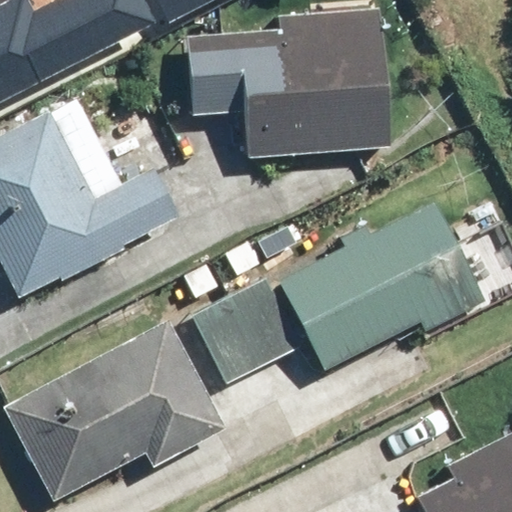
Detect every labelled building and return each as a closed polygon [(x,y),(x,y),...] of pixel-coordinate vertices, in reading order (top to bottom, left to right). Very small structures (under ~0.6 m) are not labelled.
[(0,99),(159,21),(148,0),(49,0),(42,4),(39,0),(6,0),(0,3),(0,99)] [(171,0),(177,11),(198,0),(171,0)] [(266,15),(258,0),(233,0),(212,11),(224,35),(190,36),(193,113),(248,111),(249,153),(405,148),(400,11),(266,15)] [(103,193),(59,102),(0,130),(0,247),(25,299),(190,220),(163,165),(103,193)] [(272,271),(193,314),(229,381),(314,335),(330,365),(424,314),(433,331),(496,297),(441,195),(278,283),(272,271)] [(12,404),(57,497),(151,451),(157,463),(228,428),(175,320),(12,404)] [(430,511),(511,511),(511,431),(451,462),(458,476),(422,495),(430,511)]
